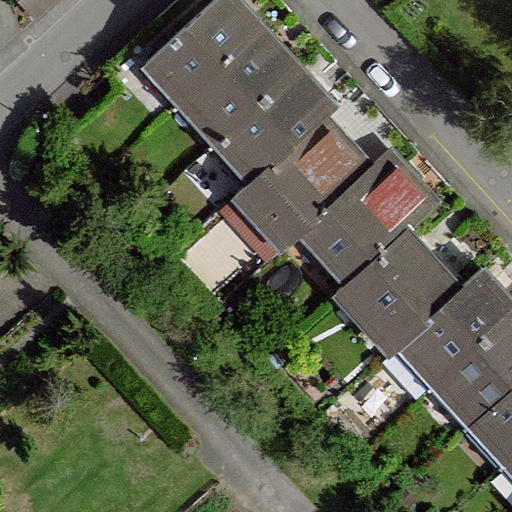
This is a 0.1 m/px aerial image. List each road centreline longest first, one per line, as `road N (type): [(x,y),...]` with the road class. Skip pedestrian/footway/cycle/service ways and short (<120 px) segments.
road 1 (residential): [(0,191),(293,511)]
road 2 (residential): [(511,195),(334,0)]
road 3 (residential): [(0,106),(118,0)]
